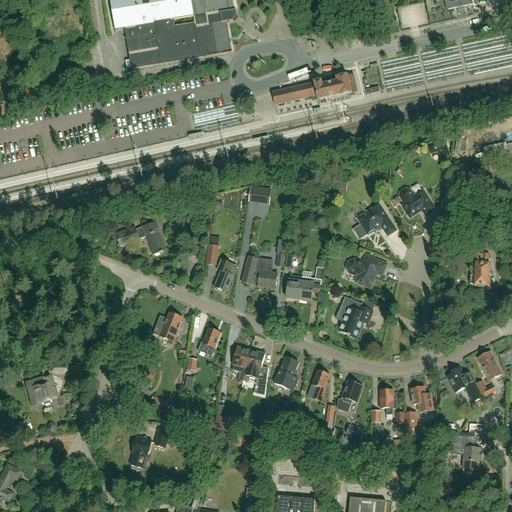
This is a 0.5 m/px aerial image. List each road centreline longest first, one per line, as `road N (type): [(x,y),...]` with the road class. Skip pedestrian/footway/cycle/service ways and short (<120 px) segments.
road 1 (residential): [(425,366),(355,364),(133,274)]
road 2 (unclassified): [(300,69),(511,21)]
road 3 (residential): [(78,444),(133,274)]
